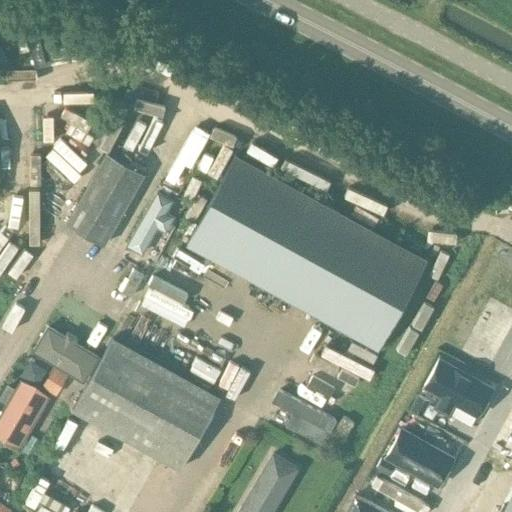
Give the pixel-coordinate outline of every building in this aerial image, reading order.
[(70,168),(82,148),(54,130),(41,151),(70,168)] [(107,151),(66,223),(103,244),(144,172),(107,151)] [(427,257),(235,153),(185,244),(377,349),(427,257)] [(157,192),(128,244),(142,252),(157,225),(165,230),(173,216),(165,211),(172,200),(157,192)] [(511,194),(508,192),(441,314),(506,350),(511,338),(511,194)] [(353,205),(350,215),(373,223),(377,214),(353,205)] [(172,239),(159,259),(184,275),(197,256),(172,239)] [(131,268),(121,288),(132,294),(142,273),(131,268)] [(69,299),(59,316),(104,343),(114,327),(69,299)] [(441,314),(405,377),(471,415),(506,350),(441,314)] [(64,333),(47,323),(32,350),(84,382),(100,354),(76,339),(78,335),(66,329),(64,333)] [(113,337),(86,385),(73,409),(179,468),(220,396),(113,337)] [(215,382),(222,369),(196,355),(189,368),(215,382)] [(56,395),(68,373),(53,365),(41,387),(56,395)] [(323,406),(335,385),(311,372),(300,394),(323,406)] [(471,415),(405,377),(372,439),(439,477),(471,415)] [(8,402),(0,416),(0,433),(20,445),(48,396),(20,381),(15,390),(8,386),(1,398),(8,402)] [(278,387),(271,399),(293,411),(286,424),(323,443),(337,418),(278,387)] [(66,418),(52,444),(60,448),(74,423),(66,418)] [(420,511),(439,477),(372,439),(339,501),(358,511),(420,511)] [(85,479),(116,495),(135,460),(104,444),(85,479)] [(84,446),(74,464),(82,467),(91,450),(84,446)] [(272,511),(300,466),(273,450),(236,511),(272,511)] [(185,510),(189,511),(196,511),(219,475),(210,470),(185,510)] [(18,511),(40,511),(32,507),(49,479),(37,472),(14,509),(18,511)] [(511,511),(511,472),(490,511),(511,511)] [(358,511),(339,501),(333,511),(358,511)] [(0,511),(10,511),(12,510),(0,502),(0,511)]
